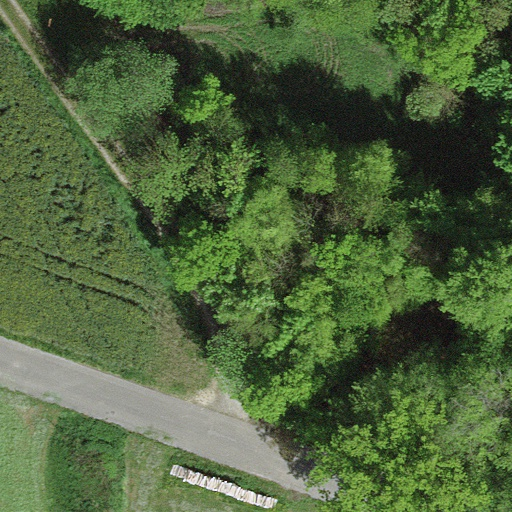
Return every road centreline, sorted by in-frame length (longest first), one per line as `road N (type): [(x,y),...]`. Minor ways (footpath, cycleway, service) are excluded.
road 1 (track): [(244,444),(221,342),(185,254),(2,0)]
road 2 (residential): [(427,511),(0,368)]
